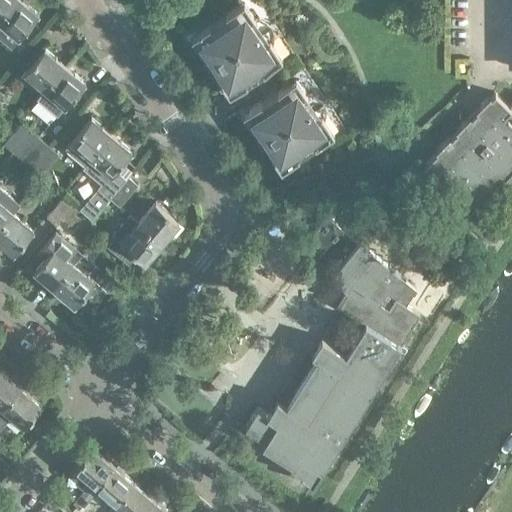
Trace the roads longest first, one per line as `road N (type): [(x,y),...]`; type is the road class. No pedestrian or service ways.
road 1 (residential): [(99,392),(218,241),(223,207),(221,193),(87,0)]
road 2 (residential): [(241,511),(99,392)]
road 3 (residential): [(4,511),(99,392)]
road 4 (residential): [(99,392),(0,308)]
